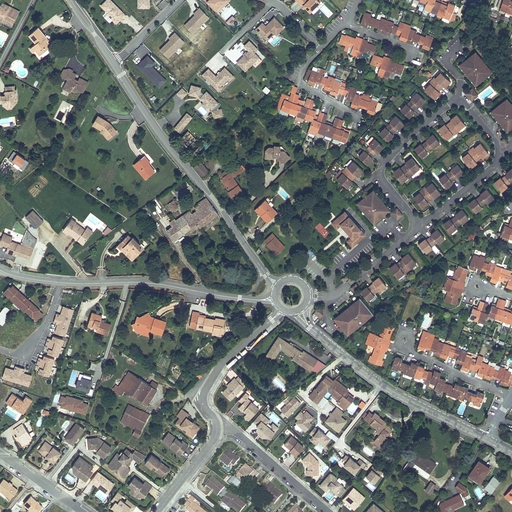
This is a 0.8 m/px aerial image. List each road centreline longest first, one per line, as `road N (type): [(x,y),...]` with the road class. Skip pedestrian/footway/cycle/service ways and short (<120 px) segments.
road 1 (residential): [(278,285),(114,61)]
road 2 (residential): [(275,298),(0,270)]
road 3 (residential): [(485,437),(368,374),(298,309)]
road 4 (residential): [(216,424),(203,405),(210,380),(282,308)]
road 5 (residential): [(328,511),(239,433),(216,424)]
road 6 (unknown): [(130,281),(90,397)]
road 7 (residential): [(511,395),(414,354),(403,341)]
